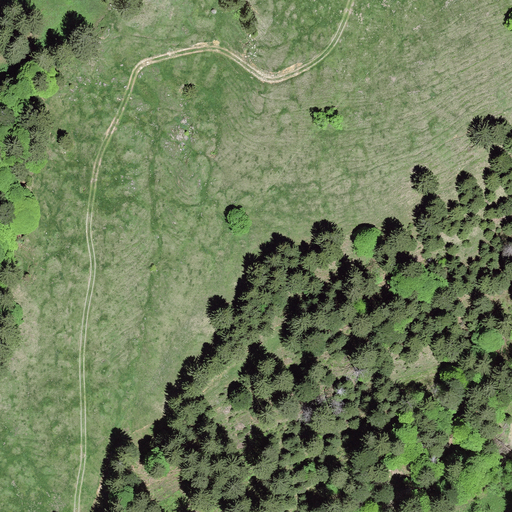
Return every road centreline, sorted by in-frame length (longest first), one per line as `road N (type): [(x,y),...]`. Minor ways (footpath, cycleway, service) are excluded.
road 1 (track): [(76,511),(93,178),(135,69),(206,47),(263,77),(288,78),(339,34),(352,0)]
road 2 (track): [(95,511),(116,456),(133,437),(282,330)]
